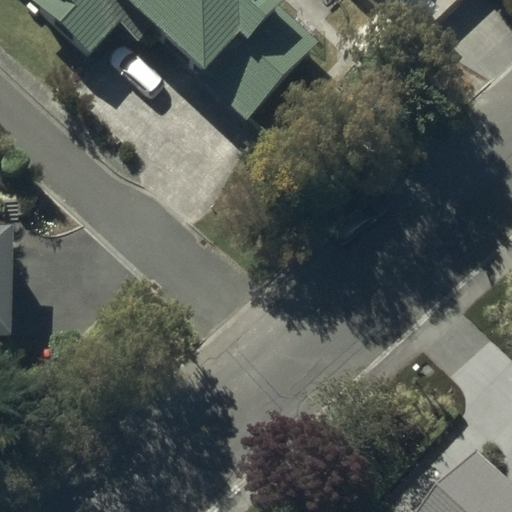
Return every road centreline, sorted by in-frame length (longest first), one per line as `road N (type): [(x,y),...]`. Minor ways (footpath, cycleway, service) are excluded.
road 1 (residential): [(0,105),(274,345)]
road 2 (residential): [(511,143),(274,345)]
road 3 (residential): [(274,345),(108,511)]
